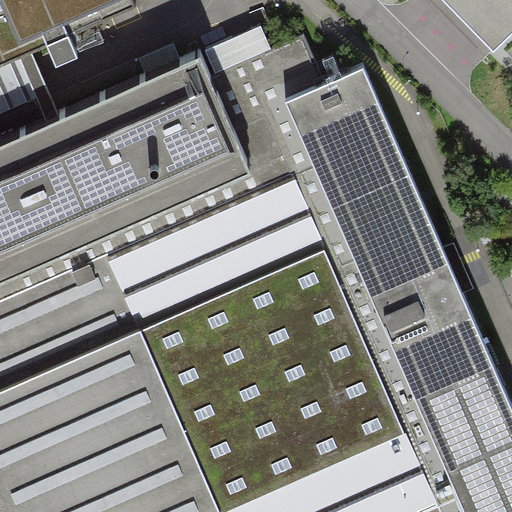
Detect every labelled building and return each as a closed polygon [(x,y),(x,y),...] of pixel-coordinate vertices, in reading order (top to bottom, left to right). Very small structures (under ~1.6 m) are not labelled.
[(0,0),(0,58),(129,0),(0,0)] [(511,33),(511,0),(446,0),(496,49),(511,33)] [(256,28),(201,52),(251,165),(0,273),(0,511),(466,511),(285,97),(319,82),(300,37),(267,52),(256,28)] [(201,52),(0,140),(0,273),(251,165),(201,52)] [(319,82),(285,97),(466,511),(511,511),(511,415),(362,66),(319,82)]
